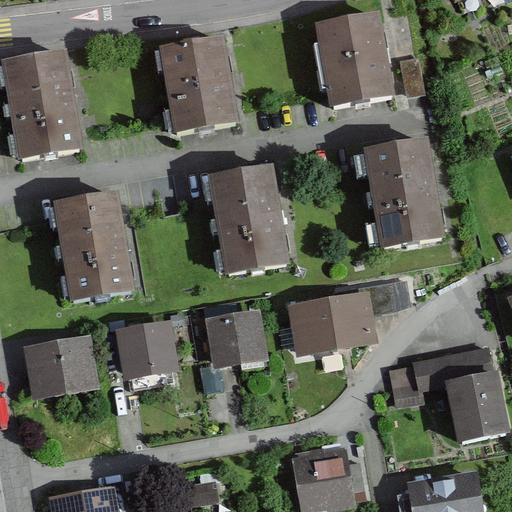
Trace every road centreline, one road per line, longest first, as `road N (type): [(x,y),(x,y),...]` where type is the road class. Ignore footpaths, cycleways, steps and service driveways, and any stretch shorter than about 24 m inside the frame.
road 1 (residential): [(473,282),(286,434),(1,474)]
road 2 (residential): [(0,27),(154,10)]
